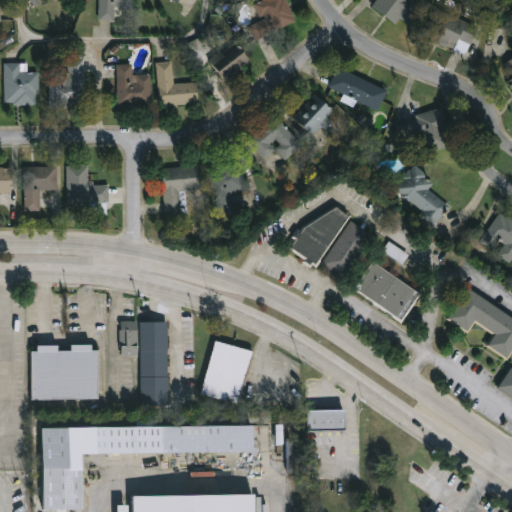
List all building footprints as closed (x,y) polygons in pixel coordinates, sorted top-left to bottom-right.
[(114,21),(98,20),(98,0),(131,0),(131,8),(114,8),(114,21)] [(247,26),(260,21),(253,4),(262,0),(284,0),(294,23),(253,40),(247,26)] [(390,23),(367,7),(371,0),(411,0),(420,6),(406,26),(394,17),(390,23)] [(459,54),(420,36),(433,9),(472,27),(459,54)] [(249,60),(224,81),(209,63),(234,42),(249,60)] [(511,95),(493,67),(511,55),(511,56),(511,95)] [(83,108),(48,108),(48,60),(83,60),(83,108)] [(155,63),(171,62),(172,84),(201,83),(202,104),(157,106),(155,63)] [(3,105),(3,63),(26,63),(26,72),(37,72),(37,105),(3,105)] [(131,65),(131,75),(149,75),(149,105),(115,105),(115,65),(131,65)] [(372,110),(325,86),(335,67),(382,91),(372,110)] [(289,118),(311,95),(330,115),(308,137),(289,118)] [(447,145),(423,152),(412,115),(436,108),(447,145)] [(298,147),(281,160),(273,149),(259,159),(244,140),(274,117),(298,147)] [(203,168),(233,158),(243,188),(213,199),(203,168)] [(106,186),(106,205),(66,205),(66,166),(86,166),(86,186),(106,186)] [(159,169),(195,166),(197,189),(181,190),(183,213),(163,215),(159,169)] [(394,190),(423,211),(418,218),(432,229),(449,206),(428,190),(434,182),(412,166),(394,190)] [(0,167),(10,167),(10,193),(0,193),(0,167)] [(56,167),(56,190),(39,190),(39,212),(23,212),(23,167),(56,167)] [(296,229),(291,238),(295,240),(290,249),(318,265),(347,214),(327,203),(309,236),(296,229)] [(510,263),(511,259),(511,220),(499,212),(480,242),(495,252),(495,253),(510,263)] [(321,264),(341,277),(370,234),(350,221),(321,264)] [(409,255),(389,241),(383,251),(402,264),(409,255)] [(370,263),(415,294),(398,321),(352,288),(370,263)] [(468,289),(511,319),(511,349),(505,359),(485,345),(492,334),(473,321),(466,331),(447,318),(468,289)] [(136,322),(136,357),(119,357),(119,322),(136,322)] [(166,323),(139,323),(140,408),(166,408),(166,323)] [(250,351),(237,404),(199,395),(212,342),(250,351)] [(95,347),(95,400),(29,400),(29,347),(95,347)] [(509,368),(511,370),(511,399),(495,388),(509,368)] [(343,410),(343,431),(304,431),(304,410),(343,410)] [(41,510),(40,428),(247,426),(248,452),(79,454),(80,510),(41,510)] [(249,495),(249,511),(128,511),(128,496),(249,495)]
